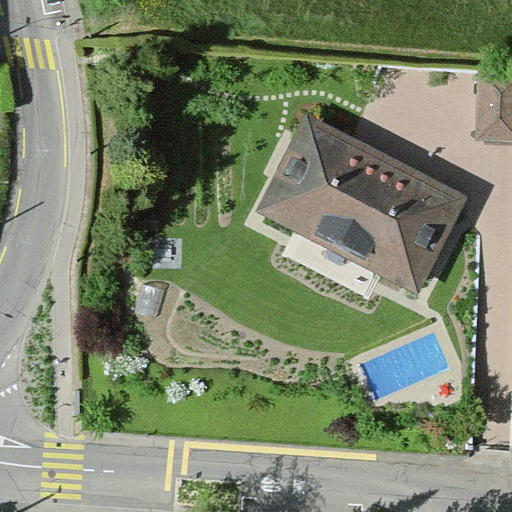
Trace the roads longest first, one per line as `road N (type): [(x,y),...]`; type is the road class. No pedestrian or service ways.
road 1 (residential): [(0,464),(511,503)]
road 2 (residential): [(0,314),(30,255),(42,198),(43,127),(22,0)]
